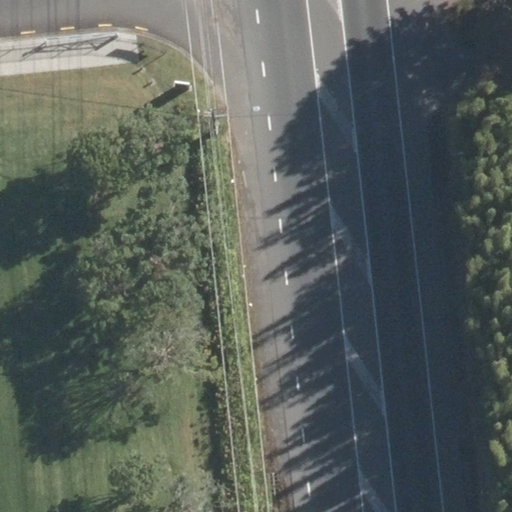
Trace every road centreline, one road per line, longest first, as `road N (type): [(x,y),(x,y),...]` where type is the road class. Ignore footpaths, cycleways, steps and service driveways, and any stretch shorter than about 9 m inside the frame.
road 1 (secondary): [(381,511),(326,0)]
road 2 (track): [(338,111),(511,92)]
